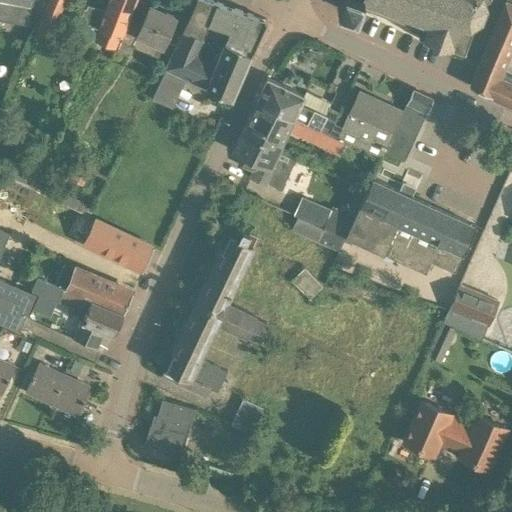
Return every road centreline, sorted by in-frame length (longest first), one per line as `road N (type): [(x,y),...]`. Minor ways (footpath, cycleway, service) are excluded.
road 1 (residential): [(98,465),(132,345),(286,10)]
road 2 (residential): [(511,114),(286,10)]
road 3 (residential): [(511,511),(403,505),(386,511)]
road 4 (residential): [(212,511),(98,465)]
